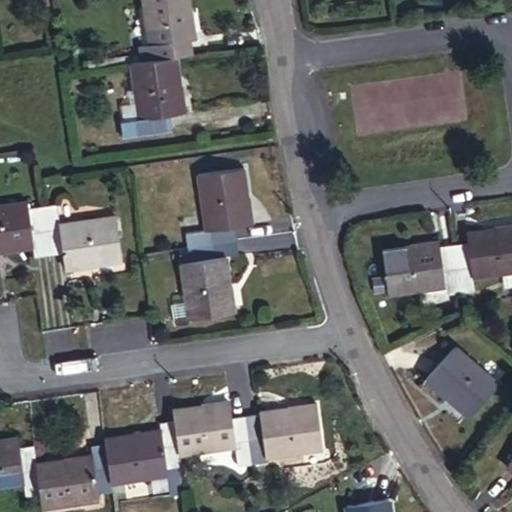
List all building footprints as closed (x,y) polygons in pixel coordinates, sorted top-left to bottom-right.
[(175,54),(190,53),(189,39),(194,38),(189,0),(144,0),(150,44),(141,45),(142,59),(175,54)] [(142,59),(131,61),(136,88),(140,117),(123,119),(120,120),(123,135),(170,128),(169,114),(184,111),(175,54),(142,59)] [(350,82),(356,135),(467,121),(460,68),(350,82)] [(121,104),(123,119),(140,117),(136,88),(127,91),(129,103),(121,104)] [(186,244),(236,238),(234,226),(250,224),(242,168),(197,175),(204,229),(185,233),(186,244)] [(49,254),(42,205),(28,207),(26,202),(0,205),(0,250),(33,246),(34,256),(49,254)] [(55,203),(42,205),(49,254),(62,253),(64,268),(120,260),(114,216),(57,223),(55,203)] [(453,244),(459,291),(474,289),(472,277),(503,272),(511,270),(511,224),(467,232),(468,241),(453,244)] [(238,253),(236,238),(186,244),(188,261),(179,262),(187,318),(233,312),(226,256),(238,253)] [(444,293),(459,291),(453,244),(438,246),(438,241),(384,249),(389,293),(443,285),(444,293)] [(511,270),(503,272),(504,286),(511,284),(511,270)] [(454,346),(428,376),(471,414),(497,383),(454,346)] [(251,463),(243,413),(231,415),(228,402),(172,409),(174,419),(179,453),(235,445),(238,465),(251,463)] [(316,404),(243,413),(251,463),(266,461),(266,455),(322,447),(316,404)] [(184,492),(179,453),(174,419),(160,421),(160,430),(105,438),(105,441),(111,482),(167,474),(169,493),(184,492)] [(36,462),(34,444),(20,446),(18,438),(0,440),(0,485),(24,482),(26,495),(41,493),(36,462)] [(112,490),(111,482),(105,441),(92,444),(92,454),(36,462),(41,493),(43,507),(99,499),(98,492),(112,490)] [(348,511),(389,511),(388,498),(348,504),(348,511)]
